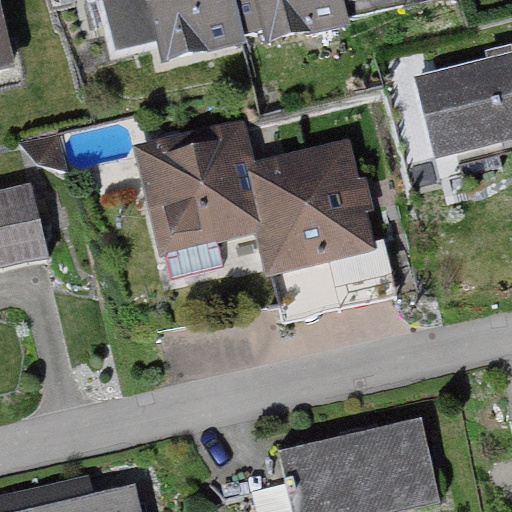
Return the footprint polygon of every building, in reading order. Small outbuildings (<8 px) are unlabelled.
[(105,0),(118,48),(156,38),(162,61),(241,42),(240,38),(230,0),(105,0)] [(266,41),(345,22),(339,0),(230,0),(240,38),(264,32),(266,41)] [(0,71),(9,69),(0,31),(0,71)] [(511,59),(437,78),(456,155),(511,141),(511,59)] [(238,130),(140,154),(171,281),(205,273),(216,318),(280,302),(273,273),(262,230),(248,174),(238,130)] [(60,173),(66,172),(58,134),(30,141),(34,156),(60,173)] [(262,230),(273,273),(368,250),(344,151),(248,174),(262,230)] [(0,272),(48,262),(31,191),(0,198),(0,272)] [(405,511),(438,505),(418,422),(378,431),(375,428),(376,431),(343,439),(340,436),(341,439),(280,453),(287,496),(293,494),(296,511),(405,511)] [(26,511),(137,511),(132,488),(92,497),(89,494),(90,497),(57,505),(54,502),(55,506),(26,511)]
